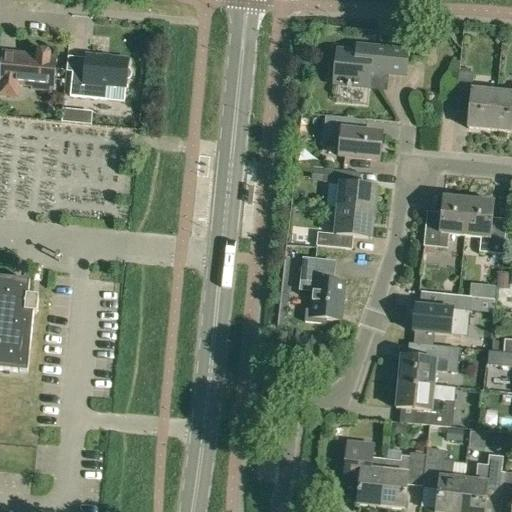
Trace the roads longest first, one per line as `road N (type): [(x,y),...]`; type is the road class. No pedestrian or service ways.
road 1 (residential): [(282,511),(291,397),(345,405),(400,240),(405,176),(419,166),(511,175)]
road 2 (tertiary): [(193,511),(245,0)]
